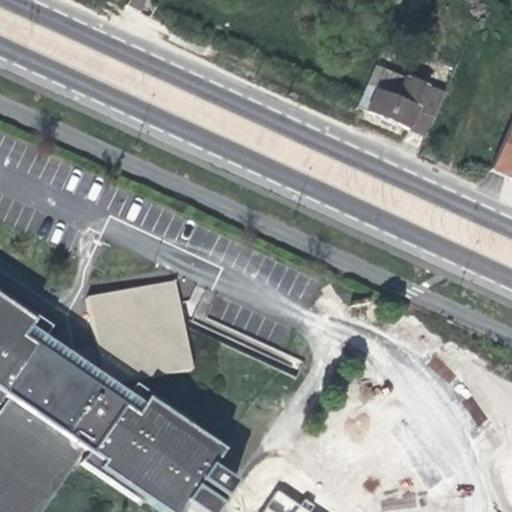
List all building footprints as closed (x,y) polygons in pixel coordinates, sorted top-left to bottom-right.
[(128,0),(124,9),(138,15),(144,0),(128,0)] [(411,106),(376,90),(366,112),(394,125),(424,138),(445,92),(422,83),(411,106)] [(511,121),(479,107),(455,159),(486,173),(511,185),(511,121)] [(0,401),(3,397),(9,401),(0,414),(0,511),(39,511),(82,451),(87,455),(80,465),(142,507),(144,503),(157,511),(181,511),(186,506),(194,511),(215,511),(235,484),(212,468),(223,452),(193,432),(196,427),(134,385),(128,395),(113,384),(192,369),(184,324),(179,299),(176,281),(158,285),(88,299),(97,346),(73,351),(65,352),(43,337),(50,327),(0,293),(0,401)] [(310,511),(274,489),(259,511),(310,511)]
